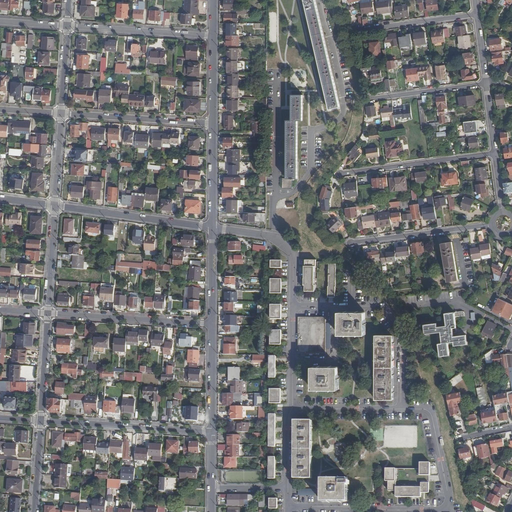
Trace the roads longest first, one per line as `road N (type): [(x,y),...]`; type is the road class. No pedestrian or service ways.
road 1 (residential): [(40,420),(211,432)]
road 2 (residential): [(212,324),(47,313)]
road 3 (residential): [(212,227),(55,206)]
road 4 (residential): [(340,173),(494,153)]
road 5 (residential): [(212,123),(61,113)]
road 6 (residential): [(213,36),(67,26)]
road 7 (residential): [(349,243),(492,224)]
road 8 (residential): [(357,30),(476,14)]
